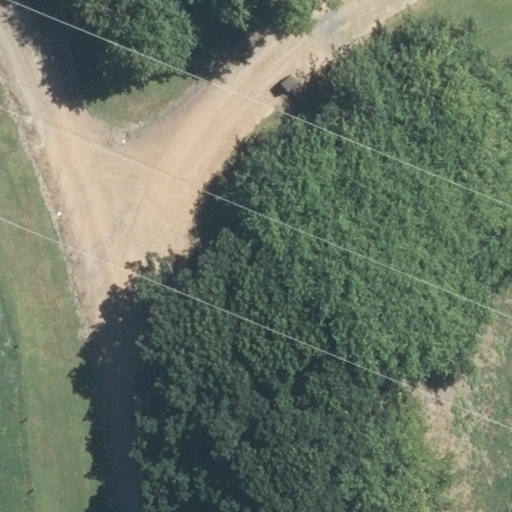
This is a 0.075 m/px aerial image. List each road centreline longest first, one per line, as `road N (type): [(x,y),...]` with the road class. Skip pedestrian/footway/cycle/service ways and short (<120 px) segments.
road 1 (track): [(33,46),(107,249),(137,392),(147,511)]
road 2 (track): [(107,249),(155,170),(288,38)]
